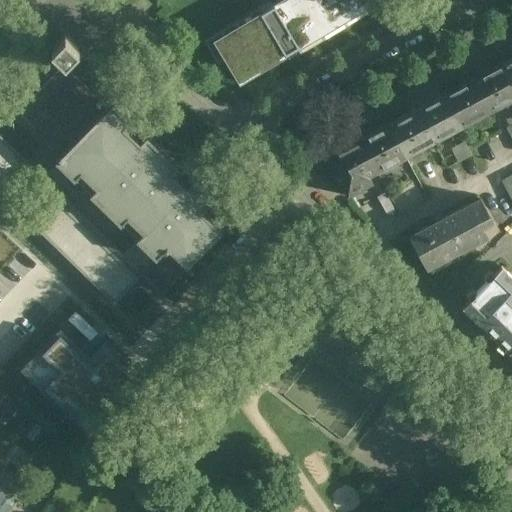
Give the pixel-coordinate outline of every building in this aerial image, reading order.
[(282,0),(263,12),(260,6),(204,39),(218,63),(226,58),(240,81),(285,54),(286,54),(297,47),(300,52),(387,0),(282,0)] [(81,48),(68,33),(52,48),(65,62),(81,48)] [(511,56),(502,62),(511,81),(511,56)] [(511,81),(502,62),(473,78),(491,111),(511,100),(511,81)] [(473,78),(445,93),(463,127),(491,111),(473,78)] [(445,93),(417,108),(434,142),(463,127),(445,93)] [(214,198),(112,101),(97,116),(89,108),(61,138),(70,146),(55,161),(57,163),(73,178),(137,239),(156,257),(141,272),(143,274),(162,293),(189,265),(187,264),(221,229),(202,210),(214,198)] [(417,108),(388,123),(406,157),(434,142),(417,108)] [(388,123),(360,138),(378,172),(406,157),(388,123)] [(73,178),(57,163),(43,177),(0,135),(0,189),(20,168),(51,197),(28,221),(115,303),(143,274),(141,272),(156,257),(137,239),(123,253),(60,193),(73,178)] [(360,138),(326,157),(347,196),(372,183),(369,177),(378,172),(360,138)] [(390,189),(402,213),(419,204),(407,180),(390,189)] [(481,198),(411,236),(428,268),(488,236),(480,223),(491,217),(481,198)] [(511,276),(502,267),(503,267),(502,266),(462,306),(463,307),(464,307),(488,331),(490,328),(494,332),(492,335),(509,351),(508,351),(510,352),(511,353),(511,351),(511,276)] [(60,329),(29,361),(36,368),(28,376),(58,406),(67,397),(74,404),(67,411),(82,425),(89,418),(96,425),(137,383),(130,377),(137,369),(106,340),(90,357),(60,329)]
